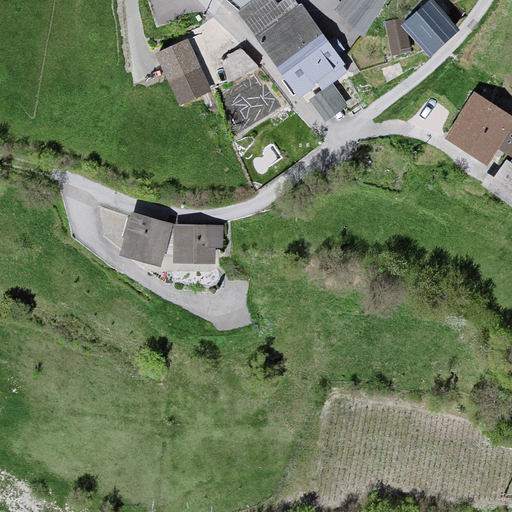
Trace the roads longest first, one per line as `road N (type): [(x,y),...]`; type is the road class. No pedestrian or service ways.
road 1 (unclassified): [(479,0),(415,81),(334,146)]
road 2 (unclassified): [(202,0),(334,146)]
